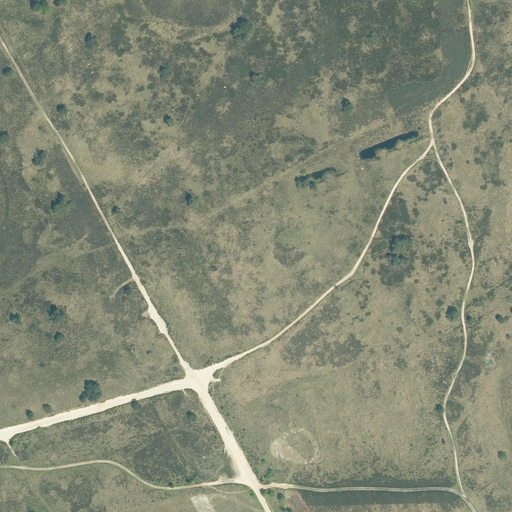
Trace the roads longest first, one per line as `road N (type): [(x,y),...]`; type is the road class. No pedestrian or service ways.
road 1 (track): [(268,511),(0,39)]
road 2 (track): [(467,0),(471,69),(431,113),(430,146),(397,182),(356,266),(277,336),(194,379)]
road 3 (track): [(432,141),(461,204),(473,259),(462,310),(464,353),(443,411),(474,511)]
road 4 (track): [(250,477),(162,488),(107,461),(0,467)]
road 5 (track): [(466,499),(445,489),(257,490)]
road 6 (track): [(0,435),(194,379)]
